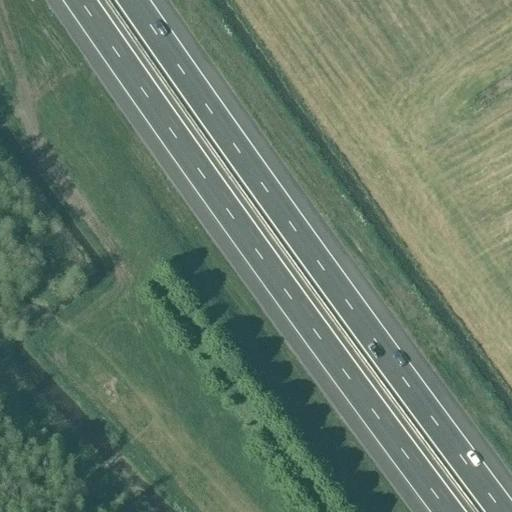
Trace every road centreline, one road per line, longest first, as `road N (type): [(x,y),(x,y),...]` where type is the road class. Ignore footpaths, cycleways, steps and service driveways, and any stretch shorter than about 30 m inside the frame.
road 1 (motorway): [(507,511),(137,0)]
road 2 (motorway): [(63,0),(429,511)]
